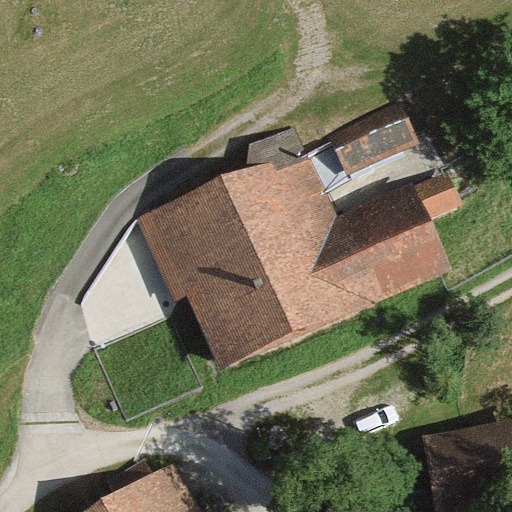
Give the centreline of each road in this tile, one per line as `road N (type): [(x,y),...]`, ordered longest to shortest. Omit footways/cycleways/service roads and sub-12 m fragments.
road 1 (track): [(212,459),(249,417),(314,392),(511,283)]
road 2 (track): [(0,511),(78,460),(149,442),(212,459),(289,511)]
